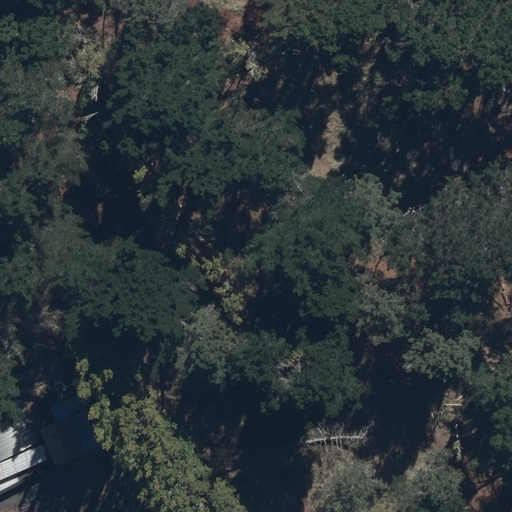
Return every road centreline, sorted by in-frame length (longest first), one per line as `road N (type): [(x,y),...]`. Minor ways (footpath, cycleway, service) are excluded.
road 1 (unclassified): [(511,252),(429,121),(415,78),(412,0)]
road 2 (track): [(0,511),(122,451)]
